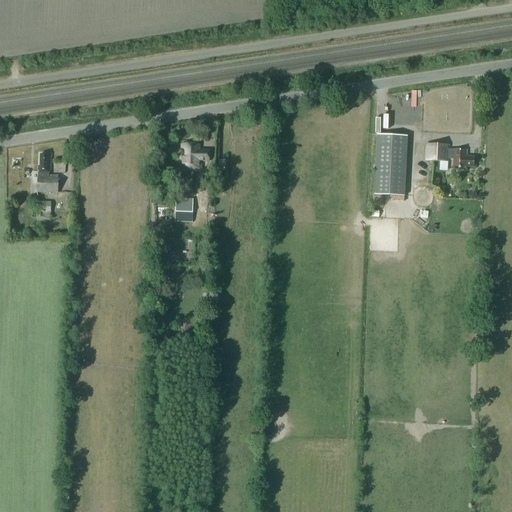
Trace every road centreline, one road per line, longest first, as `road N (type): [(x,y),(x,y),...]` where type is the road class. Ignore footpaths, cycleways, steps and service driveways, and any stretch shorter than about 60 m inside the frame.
road 1 (unclassified): [(511,64),(0,141)]
road 2 (unclassified): [(0,84),(511,8)]
